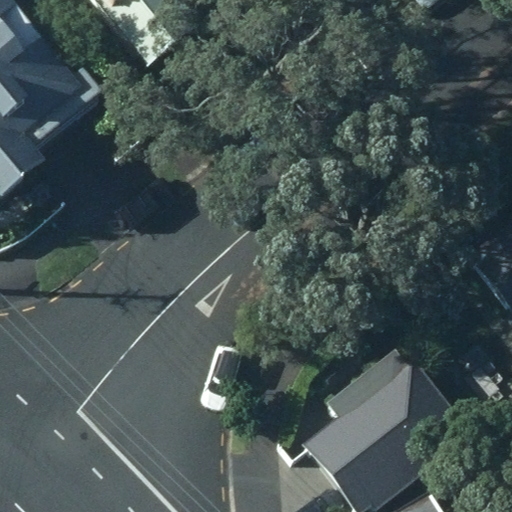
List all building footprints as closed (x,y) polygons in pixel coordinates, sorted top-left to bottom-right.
[(0,0),(0,199),(42,165),(31,151),(100,96),(80,72),(69,82),(2,0),(0,0)] [(182,16),(202,0),(90,0),(148,71),(196,33),(182,16)] [(511,229),(469,261),(511,318),(511,229)] [(400,511),(427,497),(380,414),(297,459),(327,511),(400,511)] [(416,511),(436,511),(432,503),(416,511)]
